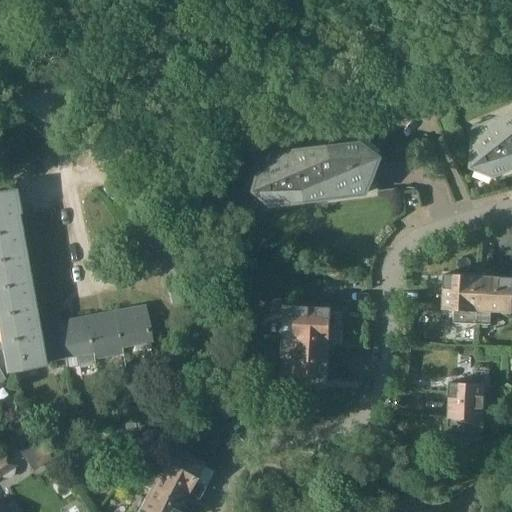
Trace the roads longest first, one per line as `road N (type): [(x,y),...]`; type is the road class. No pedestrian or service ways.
road 1 (residential): [(511,208),(435,229),(400,250),(389,283),(383,386),(369,414),(340,431),(248,451),(226,486),(225,511)]
road 2 (track): [(29,99),(62,152),(87,282)]
road 3 (track): [(0,104),(157,82)]
